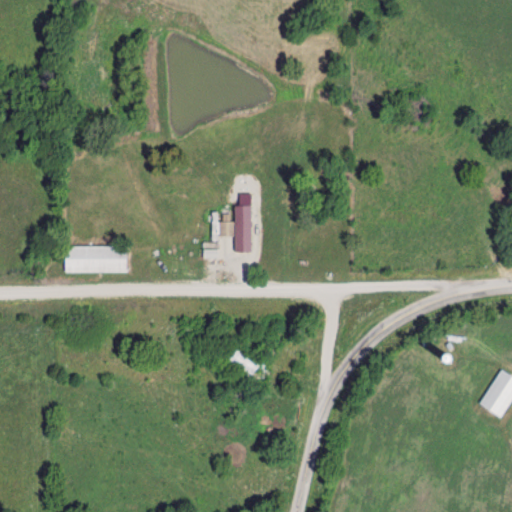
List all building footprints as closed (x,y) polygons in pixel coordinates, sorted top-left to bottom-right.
[(271,251),(290,251),(290,215),(271,215),(271,251)] [(125,245),(63,245),(63,272),(125,272),(125,245)] [(220,245),(180,245),(180,254),(220,254),(220,245)] [(258,364),(236,347),(225,362),(248,378),(258,364)] [(477,403),(499,417),(511,396),(511,377),(500,369),(477,403)]
